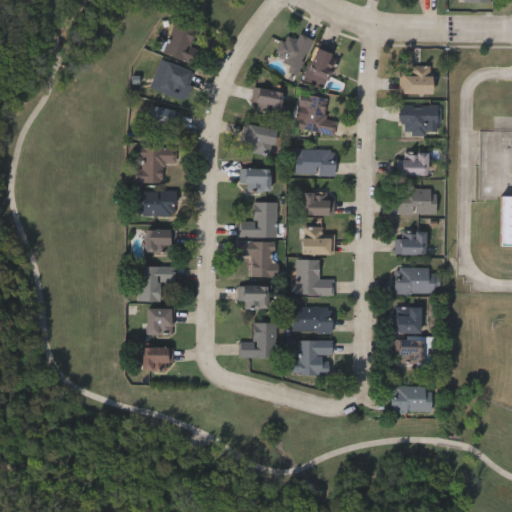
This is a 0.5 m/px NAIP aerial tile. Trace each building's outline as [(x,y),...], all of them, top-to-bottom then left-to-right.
[(199,28),(187,60),(164,51),(176,19),(199,28)] [(315,40),(297,67),(276,53),(287,36),(293,40),(299,30),(315,40)] [(332,53),(328,62),(334,65),(324,86),(303,76),(318,46),(332,53)] [(193,69),(186,94),(159,87),(166,62),(193,69)] [(432,93),(400,93),(400,72),(410,72),(410,65),(432,65),(432,93)] [(284,95),(275,114),(249,103),(257,84),(284,95)] [(329,97),(324,118),(337,121),(334,135),(294,127),(301,91),(329,97)] [(178,109),(174,131),(147,126),(151,104),(178,109)] [(399,121),(399,105),(439,105),(439,134),(404,134),(404,121),(399,121)] [(270,154),(241,146),(248,122),(277,130),(270,154)] [(176,146),(176,163),(163,163),(163,182),(139,182),(139,146),(176,146)] [(296,173),(296,148),(334,149),(334,174),(296,173)] [(427,175),(402,175),(402,151),(427,151),(427,175)] [(270,190),(240,190),(240,167),(270,167),(270,190)] [(436,188),(436,213),(397,213),(397,188),(436,188)] [(177,190),(177,215),(139,215),(139,190),(177,190)] [(333,191),(333,214),(303,214),(303,191),(333,191)] [(511,244),(499,244),(499,195),(511,195),(511,244)] [(239,236),(239,221),(254,221),(254,201),(277,201),(277,236),(239,236)] [(334,253),(302,253),(302,225),(324,226),(324,233),(334,233),(334,253)] [(171,252),(145,252),(145,229),(171,229),(171,252)] [(426,231),(426,254),(395,254),(395,231),(426,231)] [(250,275),(250,255),(237,255),(237,240),(275,241),(274,276),(250,275)] [(333,293),(294,294),(294,259),(319,258),(320,278),(333,278),(333,293)] [(137,300),(137,265),(175,265),(175,282),(161,282),(161,300),(137,300)] [(436,266),(436,292),(394,292),(394,266),(436,266)] [(268,284),(268,308),(237,308),(237,284),(268,284)] [(292,306),(331,306),(331,331),(292,331),(292,306)] [(421,332),(393,332),(393,313),(396,313),(396,306),(421,306),(421,332)] [(146,335),(146,308),(172,308),(172,335),(146,335)] [(253,341),(253,322),(276,322),(276,357),(240,357),(240,341),(253,341)] [(426,362),(396,362),(396,337),(426,337),(426,362)] [(331,339),(331,374),(298,374),(298,339),(331,339)] [(169,347),(169,370),(143,370),(143,347),(169,347)] [(431,386),(431,413),(391,413),(391,386),(431,386)]
